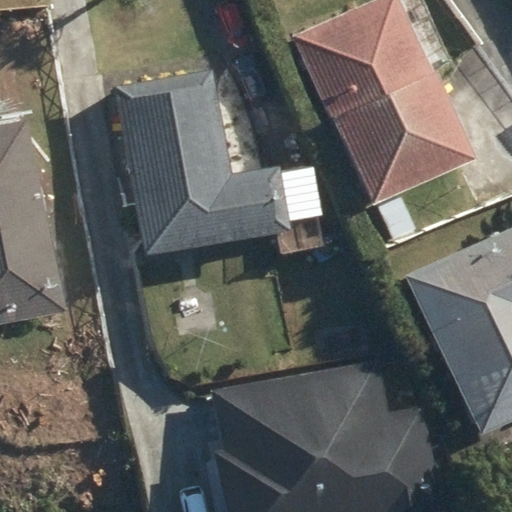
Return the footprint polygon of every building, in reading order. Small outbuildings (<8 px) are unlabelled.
[(381,0),(297,39),(375,206),(476,159),(401,0),(381,0)] [(114,87),(144,257),(290,232),(288,221),(322,216),(314,167),(279,172),(278,166),(232,174),(213,70),(114,87)] [(0,123),(0,324),(67,311),(28,118),(0,123)] [(511,230),(407,278),(480,437),(511,422),(511,230)] [(378,361),(215,391),(225,447),(220,448),(231,511),(442,511),(423,406),(387,413),(378,361)]
